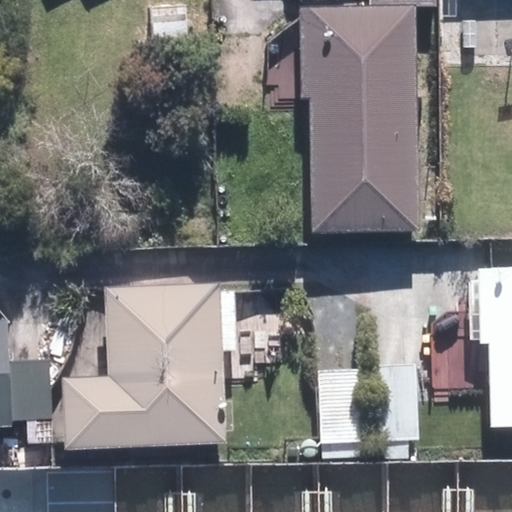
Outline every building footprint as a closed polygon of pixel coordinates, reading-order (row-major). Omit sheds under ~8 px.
[(191,0),(188,0),(151,0),(149,34),(134,33),(130,90),(185,94),(191,0)] [(511,0),(456,0),(457,1),(458,6),(461,11),(464,15),(468,19),(472,22),(477,24),(482,25),(488,26),(493,25),(498,24),(503,21),(508,18),(511,14),(511,13),(511,0)] [(421,2),(318,3),(320,225),(423,224),(421,2)] [(261,17),(219,16),(217,116),(259,116),(261,17)] [(511,265),(500,266),(502,414),(511,413),(511,265)] [(221,287),(119,289),(120,372),(76,372),(76,430),(223,429),(221,287)] [(0,432),(8,432),(7,326),(0,326),(0,432)] [(363,439),(364,364),(319,364),(318,439),(363,439)] [(380,364),(380,439),(425,439),(425,365),(380,364)] [(511,454),(489,454),(489,501),(511,500),(511,454)]
